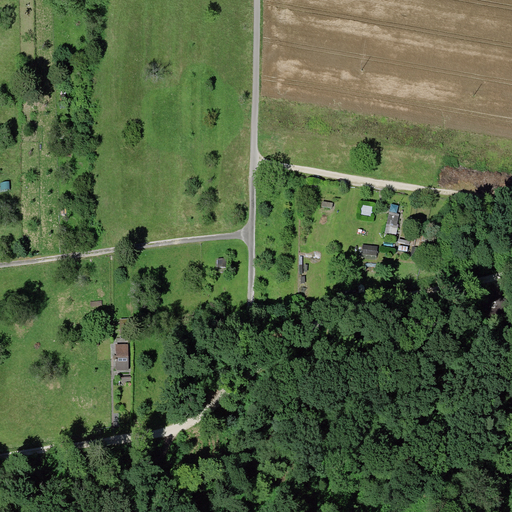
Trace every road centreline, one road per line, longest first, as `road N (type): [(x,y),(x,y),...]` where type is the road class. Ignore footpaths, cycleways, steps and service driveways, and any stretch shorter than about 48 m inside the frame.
road 1 (track): [(511,273),(323,318),(188,424),(0,458)]
road 2 (track): [(252,370),(256,0)]
road 3 (track): [(511,204),(252,160)]
road 4 (track): [(251,230),(0,263)]
